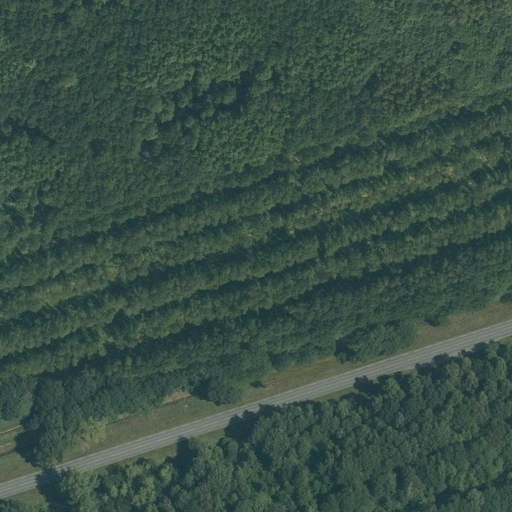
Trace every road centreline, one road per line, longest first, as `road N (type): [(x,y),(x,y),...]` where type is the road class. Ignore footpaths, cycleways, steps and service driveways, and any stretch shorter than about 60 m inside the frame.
road 1 (primary): [(0,492),(511,328)]
road 2 (track): [(0,432),(511,273)]
road 3 (track): [(323,511),(511,440)]
